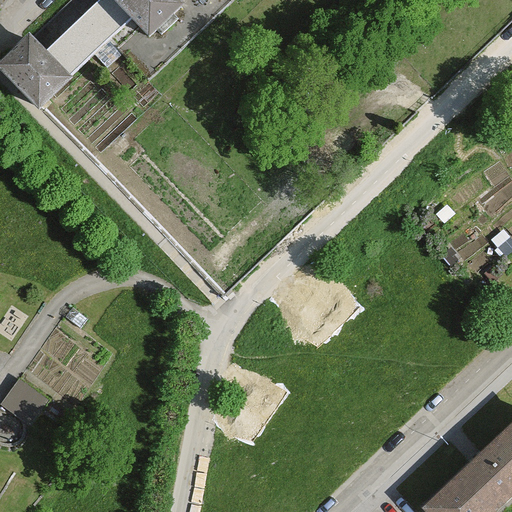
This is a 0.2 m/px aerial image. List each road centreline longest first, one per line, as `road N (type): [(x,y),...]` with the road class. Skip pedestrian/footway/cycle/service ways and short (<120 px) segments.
road 1 (residential): [(227,308),(511,41)]
road 2 (residential): [(335,511),(511,344)]
road 3 (residential): [(227,308),(183,511)]
